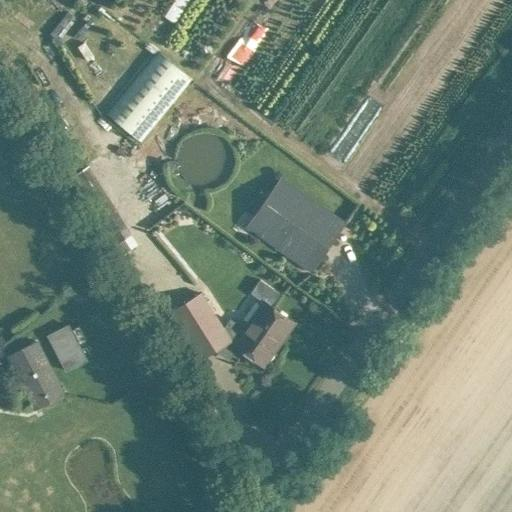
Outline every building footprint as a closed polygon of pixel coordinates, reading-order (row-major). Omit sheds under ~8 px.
[(157,52),(106,115),(141,142),(191,79),(157,52)] [(177,163),(182,151),(154,140),(149,152),(177,163)] [(90,164),(69,178),(112,246),(133,233),(90,164)] [(312,272),(346,223),(281,177),(246,226),(312,272)] [(0,250),(0,293),(28,274),(7,245),(0,250)] [(84,279),(72,289),(94,316),(106,306),(84,279)] [(201,293),(170,312),(200,359),(217,349),(230,340),(223,329),(201,293)] [(230,340),(217,349),(231,359),(238,347),(263,365),(274,349),(270,346),(289,319),(273,308),(264,302),(246,328),(231,318),(223,329),(230,340)] [(69,324),(47,335),(47,336),(65,371),(87,360),(69,325),(69,324)] [(34,410),(65,395),(37,341),(7,357),(34,410)]
